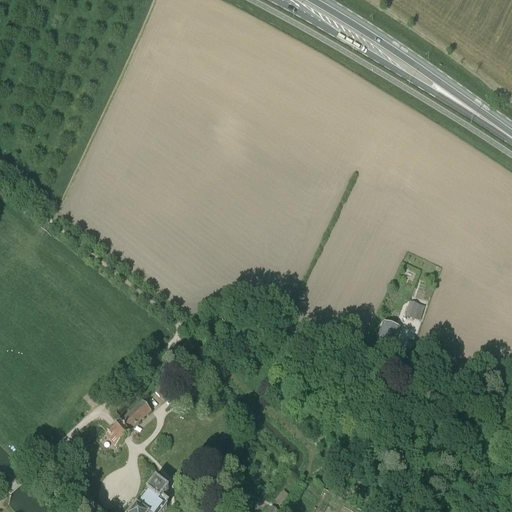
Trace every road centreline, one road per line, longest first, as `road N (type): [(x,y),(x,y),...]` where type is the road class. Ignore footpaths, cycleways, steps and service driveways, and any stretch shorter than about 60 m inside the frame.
road 1 (track): [(511,393),(257,322),(217,319),(185,331)]
road 2 (track): [(185,331),(288,429),(405,511)]
road 3 (track): [(51,223),(155,0)]
road 4 (track): [(0,181),(185,331)]
road 5 (primary): [(277,0),(422,87),(466,104)]
road 6 (primary): [(466,104),(317,0)]
